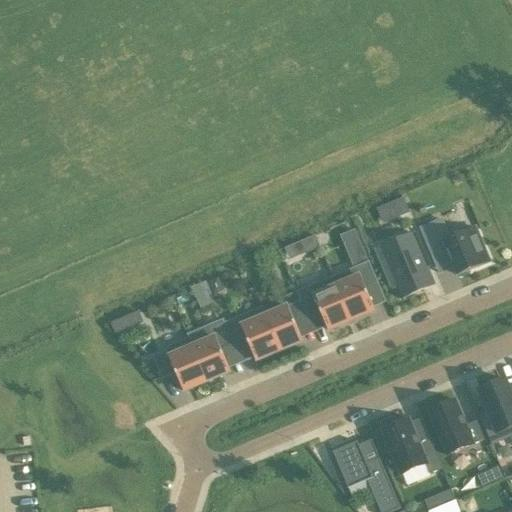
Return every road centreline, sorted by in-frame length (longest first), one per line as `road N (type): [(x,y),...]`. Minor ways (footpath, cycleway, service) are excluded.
road 1 (residential): [(511,292),(178,430)]
road 2 (residential): [(199,471),(511,340)]
